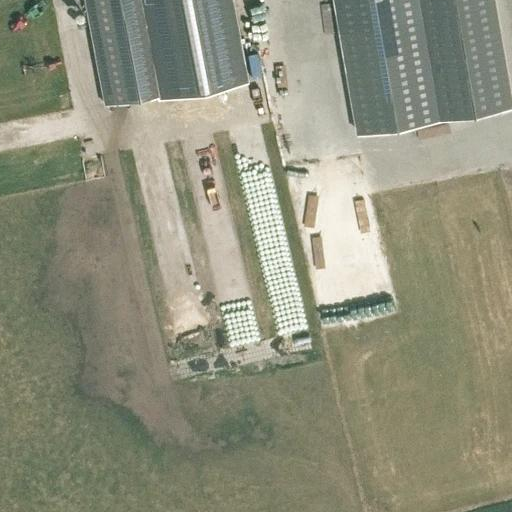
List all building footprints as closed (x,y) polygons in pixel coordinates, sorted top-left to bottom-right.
[(231,0),(84,0),(104,103),(171,90),(171,93),(246,79),(231,0)] [(259,0),(263,25),(290,21),(287,0),(259,0)] [(511,100),(494,0),(335,0),(358,131),(511,104),(511,100)] [(260,119),(274,118),(272,93),(258,95),(260,119)] [(297,122),(277,127),(280,140),(300,136),(297,122)] [(193,160),(196,172),(212,168),(208,155),(193,160)] [(417,171),(418,179),(441,177),(440,169),(417,171)] [(205,218),(223,214),(218,194),(200,198),(205,218)] [(190,356),(209,349),(199,324),(180,331),(190,356)]
